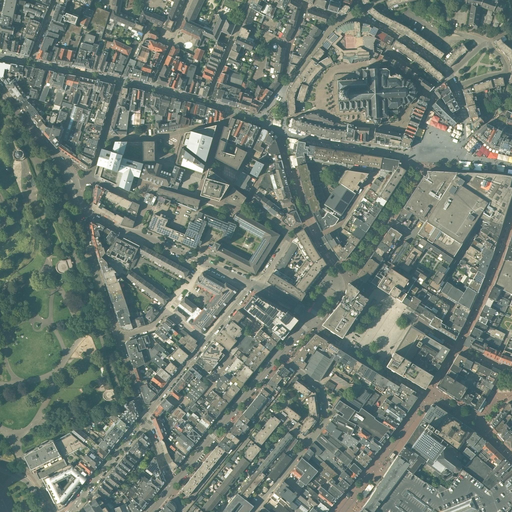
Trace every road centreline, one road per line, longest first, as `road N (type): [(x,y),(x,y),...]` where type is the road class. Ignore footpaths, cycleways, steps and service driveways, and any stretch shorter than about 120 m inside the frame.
road 1 (residential): [(171,485),(278,355)]
road 2 (residential): [(309,441),(286,423),(216,511)]
road 3 (residential): [(118,338),(82,209)]
road 4 (residential): [(201,262),(82,209)]
road 5 (residential): [(73,183),(0,88)]
